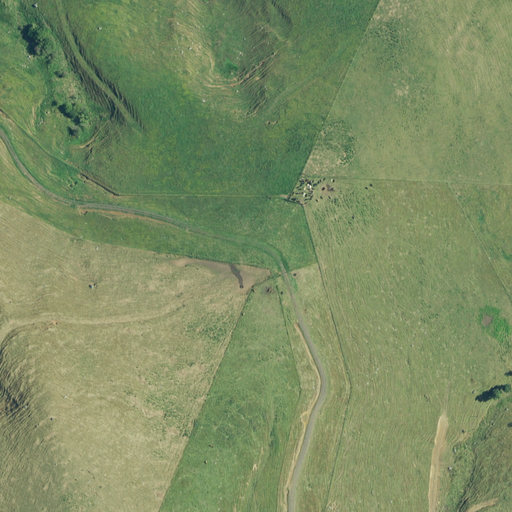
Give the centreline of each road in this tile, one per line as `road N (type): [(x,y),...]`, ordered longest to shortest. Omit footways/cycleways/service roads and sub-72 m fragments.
road 1 (track): [(293,511),(323,381),(271,248),(138,210),(69,204),(39,190),(0,140)]
road 2 (track): [(194,296),(143,317),(51,315),(10,324),(0,345)]
road 3 (track): [(59,0),(60,23),(80,61),(141,136)]
